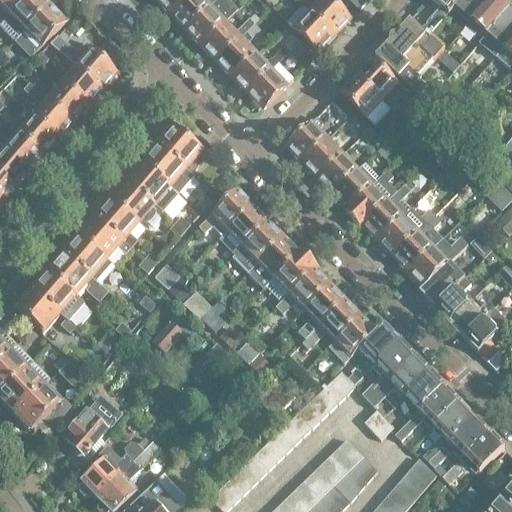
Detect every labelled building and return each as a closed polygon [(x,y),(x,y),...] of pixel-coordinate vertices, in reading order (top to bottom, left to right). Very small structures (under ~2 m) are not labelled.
[(28,0),(10,18),(0,27),(0,29),(14,44),(50,10),(40,0),(28,0)] [(0,0),(0,9),(1,9),(10,18),(28,0),(0,0)] [(157,0),(155,3),(170,18),(188,0),(157,0)] [(188,0),(170,18),(185,34),(210,10),(220,1),(220,0),(188,0)] [(336,0),(307,0),(301,7),(310,15),(334,38),(354,17),(336,0)] [(366,0),(348,0),(359,12),(369,2),(366,0)] [(433,35),(442,24),(441,24),(448,16),(462,0),(432,0),(432,1),(442,10),(429,25),(417,15),(411,23),(422,33),(429,40),(433,35)] [(490,0),(462,0),(448,16),(465,30),(472,22),(490,0)] [(500,0),(490,0),(472,22),(465,30),(474,38),(477,36),(483,42),(488,37),(488,36),(511,9),(500,0)] [(210,10),(185,34),(200,49),(225,26),(235,16),(220,1),(210,10)] [(488,36),(488,37),(495,42),(488,51),(497,58),(511,40),(511,9),(488,36)] [(50,10),(14,44),(30,60),(65,26),(50,10)] [(334,38),(310,15),(294,32),(318,55),(334,38)] [(429,40),(422,33),(411,23),(376,60),(410,92),(420,81),(417,78),(431,63),(434,64),(446,49),(433,35),(429,40)] [(225,26),(200,49),(216,65),(240,41),(225,26)] [(240,41),(216,65),(231,81),(255,57),(246,48),(261,33),(255,27),(245,36),(246,36),(240,42),(240,41)] [(511,40),(497,58),(497,59),(496,60),(511,74),(511,73),(511,40)] [(63,42),(56,50),(55,51),(59,55),(59,54),(68,62),(76,53),(63,42)] [(56,50),(50,46),(43,53),(53,62),(59,55),(55,51),(56,50)] [(91,53),(76,70),(103,93),(117,76),(91,53)] [(255,57),(231,81),(246,96),(277,66),(285,59),(280,54),(266,68),(255,57)] [(460,68),(444,55),(438,62),(453,76),(460,68)] [(372,64),(357,80),(381,104),(397,88),(372,64)] [(277,66),(246,96),(262,112),(293,83),(292,82),(277,66)] [(76,70),(62,87),(88,110),(103,93),(76,70)] [(357,80),(341,97),(376,129),(391,113),(381,104),(357,80)] [(37,84),(33,89),(33,90),(42,98),(47,92),(37,84)] [(33,90),(33,89),(30,87),(24,93),(42,109),(34,119),(60,142),(74,126),(48,103),(42,98),(33,90)] [(62,87),(48,103),(74,126),(88,110),(62,87)] [(338,99),(331,107),(348,123),(355,115),(338,99)] [(18,123),(13,130),(45,158),(60,142),(34,119),(25,129),(18,123)] [(286,152),(291,157),(301,168),(326,143),(316,133),(321,128),(316,122),(310,127),(287,149),(286,152)] [(487,135),(472,122),(458,136),(472,150),(487,135)] [(370,129),(365,124),(355,135),(360,140),(370,129)] [(421,128),(398,152),(406,160),(430,135),(421,128)] [(12,129),(0,143),(0,147),(5,152),(31,175),(45,158),(13,130),(12,129)] [(377,136),(370,129),(360,140),(367,146),(377,136)] [(175,130),(158,149),(192,177),(210,156),(209,156),(202,151),(201,153),(175,130)] [(326,143),(301,168),(316,183),(341,158),(326,143)] [(391,155),(384,148),(377,155),(384,162),(391,155)] [(158,149),(143,167),(169,190),(185,172),(191,178),(192,177),(158,149)] [(0,176),(17,191),(31,175),(5,152),(0,157),(0,176)] [(341,158),(316,183),(331,198),(356,173),(341,158)] [(511,169),(511,167),(503,160),(492,174),(502,182),(511,169)] [(356,173),(331,198),(346,214),(379,181),(365,166),(356,174),(356,173)] [(143,167),(127,185),(154,208),(163,216),(178,198),(169,190),(143,167)] [(379,181),(346,214),(361,229),(396,195),(388,186),(393,181),(387,174),(380,181),(379,181)] [(0,205),(3,207),(17,191),(0,176),(0,205)] [(511,180),(503,191),(511,198),(511,180)] [(127,185),(111,203),(138,226),(140,223),(149,230),(160,218),(151,211),(154,208),(127,185)] [(215,186),(209,192),(219,201),(225,195),(215,186)] [(396,195),(361,229),(376,245),(401,220),(411,211),(403,202),(411,194),(405,188),(397,195),(396,195)] [(209,192),(204,198),(213,206),(219,201),(209,192)] [(238,193),(212,218),(199,231),(205,237),(213,230),(222,240),(228,235),(253,210),(238,193)] [(111,203),(96,221),(131,252),(138,244),(129,237),(138,226),(111,203)] [(509,240),(511,236),(511,209),(495,228),(509,240)] [(253,210),(228,235),(238,245),(233,249),(239,255),(243,250),(269,225),(253,210)] [(411,230),(401,220),(376,245),(391,260),(434,218),(429,213),(411,230)] [(441,225),(434,218),(391,260),(406,276),(432,251),(442,241),(434,232),(441,225)] [(181,219),(175,226),(185,235),(191,228),(181,219)] [(96,221),(80,239),(107,262),(117,250),(126,258),(131,252),(122,244),(96,221)] [(269,225),(243,250),(258,266),(284,241),(269,225)] [(175,226),(169,233),(179,242),(185,235),(175,226)] [(442,261),(432,251),(406,276),(422,291),(449,265),(476,240),(471,235),(452,253),(452,252),(442,261)] [(80,239),(64,257),(100,287),(116,270),(107,262),(80,239)] [(488,251),(477,240),(470,247),(480,258),(488,251)] [(284,241),(258,266),(268,276),(259,285),(257,283),(251,289),(259,297),(266,290),(299,257),(284,241)] [(301,255),(299,257),(266,290),(281,306),(315,272),(316,271),(301,255)] [(149,256),(144,263),(153,271),(159,265),(149,256)] [(64,257),(49,275),(75,298),(86,286),(90,290),(86,295),(99,306),(109,295),(100,287),(64,257)] [(144,263),(138,269),(148,277),(153,271),(144,263)] [(422,291),(417,296),(432,311),(464,281),(449,265),(422,291)] [(178,283),(180,281),(168,268),(155,280),(168,293),(178,283)] [(511,274),(506,269),(498,277),(511,292),(511,274)] [(281,306),(275,311),(283,319),(291,311),(299,319),(304,314),(330,288),(315,272),(281,306)] [(49,275),(33,293),(60,316),(75,298),(49,275)] [(464,281),(432,311),(447,326),(469,305),(461,297),(471,288),(464,281)] [(193,299),(178,283),(168,293),(183,308),(193,299)] [(330,288),(304,314),(312,322),(298,336),(305,343),(346,304),(330,288)] [(33,293),(17,311),(44,334),(60,316),(33,293)] [(199,323),(212,311),(197,295),(193,299),(183,308),(199,323)] [(156,308),(145,299),(139,307),(149,316),(156,308)] [(346,304),(305,343),(305,344),(302,347),(308,354),(326,336),(335,345),(361,320),(346,304)] [(469,305),(447,326),(461,341),(492,311),(486,305),(477,313),(469,305)] [(492,311),(461,341),(476,356),(498,335),(506,325),(492,311)] [(225,327),(212,315),(202,325),(215,337),(225,327)] [(335,345),(329,351),(344,367),(358,353),(376,336),(361,320),(335,345)] [(66,321),(60,328),(70,337),(76,330),(66,321)] [(170,324),(151,344),(165,356),(183,335),(170,324)] [(131,335),(121,326),(115,334),(125,342),(131,335)] [(26,328),(17,337),(23,343),(32,334),(26,328)] [(242,343),(228,329),(218,340),(231,353),(242,343)] [(383,329),(376,336),(358,353),(367,362),(348,382),(354,389),(374,369),(398,344),(383,329)] [(0,330),(0,364),(17,348),(0,330)] [(32,334),(23,343),(29,348),(38,339),(32,334)] [(498,335),(476,356),(485,365),(487,364),(496,373),(507,362),(498,353),(502,349),(500,347),(505,342),(498,335)] [(413,360),(398,344),(374,369),(375,370),(373,372),(380,380),(382,378),(388,384),(413,360)] [(114,353),(105,345),(100,352),(109,359),(114,353)] [(247,345),(237,357),(249,368),(259,358),(260,357),(247,345)] [(228,358),(216,346),(202,360),(215,372),(226,360),(226,361),(228,358)] [(18,348),(17,348),(0,364),(0,397),(34,365),(18,348)] [(271,370),(259,358),(249,368),(260,380),(271,370)] [(53,368),(59,374),(68,365),(62,359),(53,368)] [(413,360),(388,384),(389,385),(381,391),(377,395),(382,400),(388,395),(389,396),(394,390),(396,392),(394,394),(401,401),(403,399),(428,375),(413,360)] [(34,365),(0,397),(0,399),(15,416),(48,385),(51,382),(34,365)] [(68,365),(59,374),(65,380),(74,371),(68,365)] [(236,398),(248,386),(231,369),(220,380),(236,398)] [(330,381),(323,373),(310,386),(318,394),(330,381)] [(342,375),(333,384),(347,399),(356,391),(354,389),(348,382),(342,375)] [(428,375),(403,399),(404,401),(402,403),(410,410),(412,408),(412,409),(406,415),(412,420),(418,414),(417,414),(442,390),(428,375)] [(295,402),(276,382),(256,402),(274,421),(295,402)] [(333,384),(324,392),(338,408),(347,399),(333,384)] [(381,391),(373,384),(362,394),(371,402),(377,395),(381,391)] [(48,385),(15,416),(36,438),(40,434),(48,442),(71,410),(48,385)] [(413,421),(398,436),(395,438),(401,445),(422,424),(430,433),(433,430),(432,430),(457,405),(442,390),(417,414),(418,414),(412,420),(413,421)] [(324,392),(315,401),(329,416),(338,408),(324,392)] [(100,399),(64,441),(71,447),(71,448),(71,453),(78,459),(84,458),(84,459),(91,451),(96,455),(112,436),(108,433),(110,431),(111,432),(123,419),(100,399)] [(315,401),(307,409),(321,425),(329,416),(315,401)] [(457,405),(432,430),(433,430),(447,445),(472,421),(457,405)] [(307,409),(298,418),(312,433),(321,425),(307,409)] [(394,431),(377,414),(364,426),(381,444),(394,431)] [(298,418),(289,426),(303,441),(312,433),(298,418)] [(433,459),(427,464),(434,472),(440,467),(450,457),(450,458),(455,453),(462,460),(487,436),(472,421),(447,445),(448,446),(443,451),(434,460),(433,459)] [(289,426),(281,435),(295,450),(303,441),(289,426)] [(281,435),(272,443),(286,458),(295,450),(281,435)] [(442,481),(449,488),(467,470),(475,478),(502,452),(487,436),(462,460),(463,461),(461,463),(448,475),(442,481)] [(107,461),(82,484),(84,486),(80,490),(79,494),(84,499),(88,500),(93,496),(97,501),(135,466),(152,446),(145,440),(138,448),(131,446),(124,452),(126,459),(115,470),(107,461)] [(272,443),(263,451),(277,467),(286,458),(272,443)] [(347,443),(338,452),(353,468),(354,468),(362,459),(347,443)] [(135,466),(97,501),(102,506),(98,510),(97,511),(117,511),(138,493),(129,484),(161,454),(153,446),(152,447),(152,446),(135,466)] [(263,451),(255,460),(269,475),(277,467),(263,451)] [(338,452),(329,461),(345,477),(353,468),(338,452)] [(429,454),(422,460),(427,464),(433,459),(429,454)] [(362,459),(354,468),(370,484),(378,474),(362,459)] [(255,460),(246,468),(260,483),(269,475),(255,460)] [(329,461),(321,469),(336,486),(345,477),(329,461)] [(419,462),(411,472),(428,489),(437,479),(419,462)] [(448,475),(440,467),(434,472),(442,481),(448,475)] [(246,468),(237,477),(251,492),(260,483),(246,468)] [(353,468),(345,477),(361,494),(370,484),(354,468),(353,468)] [(321,469),(312,478),(327,494),(336,486),(321,469)] [(411,472),(403,481),(420,498),(428,489),(411,472)] [(237,477),(228,485),(243,500),(251,492),(237,477)] [(345,477),(336,486),(353,504),(361,494),(345,477)] [(312,478),(303,486),(319,503),(327,494),(312,478)] [(511,481),(510,479),(495,496),(511,510),(511,481)] [(403,481),(395,490),(412,508),(420,498),(403,481)] [(183,511),(184,511),(157,484),(144,497),(127,511),(183,511)] [(438,484),(428,495),(435,501),(444,490),(438,484)] [(228,485),(220,494),(234,509),(243,500),(228,485)] [(303,486),(295,495),(310,511),(318,503),(319,503),(303,486)] [(327,494),(344,511),(350,507),(353,504),(336,486),(327,494)] [(395,490),(387,499),(399,511),(408,511),(412,508),(395,490)] [(470,491),(464,498),(472,504),(478,497),(470,491)] [(220,494),(211,502),(220,511),(230,511),(234,509),(220,494)] [(319,503),(318,503),(325,511),(344,511),(327,494),(319,503)] [(295,495),(286,503),(294,511),(309,511),(310,511),(295,495)] [(435,501),(428,495),(420,505),(429,511),(432,511),(438,504),(435,502),(435,501)] [(511,511),(511,510),(495,496),(481,511),(511,511)] [(399,511),(387,499),(380,508),(382,511),(399,511)] [(294,511),(286,503),(277,511),(294,511)] [(310,511),(309,511),(325,511),(318,503),(310,511)]
